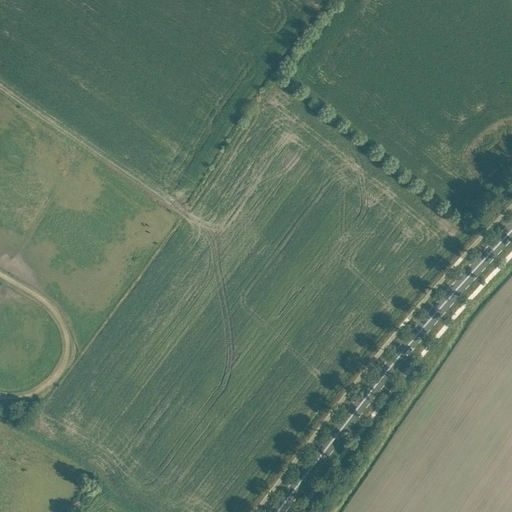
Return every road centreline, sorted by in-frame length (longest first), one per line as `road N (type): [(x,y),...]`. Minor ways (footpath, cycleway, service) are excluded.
road 1 (primary): [(279,511),(511,229)]
road 2 (residential): [(88,1),(225,100),(239,95),(312,3)]
road 3 (track): [(0,396),(40,388),(68,354),(50,306),(0,274)]
road 4 (residential): [(0,64),(14,71),(39,64),(88,1)]
